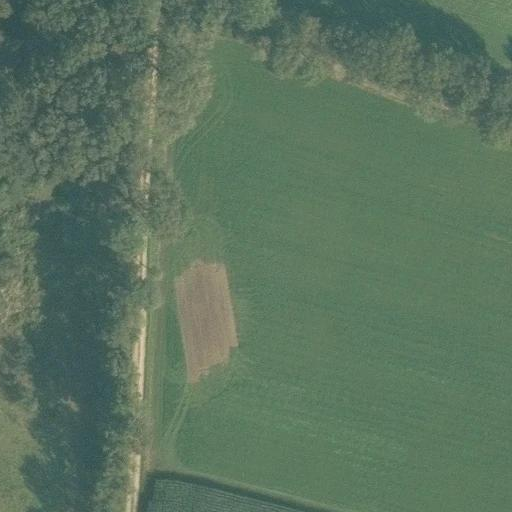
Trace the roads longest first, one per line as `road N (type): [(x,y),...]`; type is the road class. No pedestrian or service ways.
road 1 (track): [(154,0),(133,511)]
road 2 (track): [(511,101),(198,0)]
road 3 (track): [(0,94),(102,0)]
